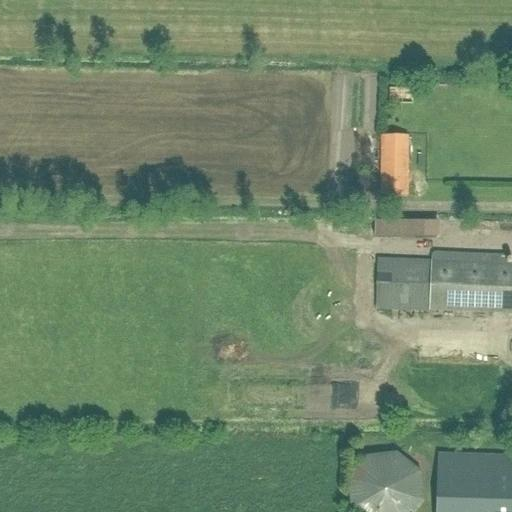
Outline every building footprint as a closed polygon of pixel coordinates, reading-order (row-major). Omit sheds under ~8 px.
[(408,138),(381,138),(380,196),(407,197),(408,138)] [(440,238),(440,217),(376,216),(375,237),(440,238)] [(511,313),(511,265),(378,261),(376,308),(511,313)] [(511,511),(511,457),(437,455),(435,511),(511,511)] [(421,496),(421,490),(421,484),(419,479),(416,473),(412,468),(406,463),(398,459),(391,457),(384,456),(379,457),(373,458),(368,461),(363,464),(359,468),(356,473),(352,480),(350,485),(350,490),(350,499),(352,506),(355,511),(415,511),(417,509),(420,503),(421,496)]
